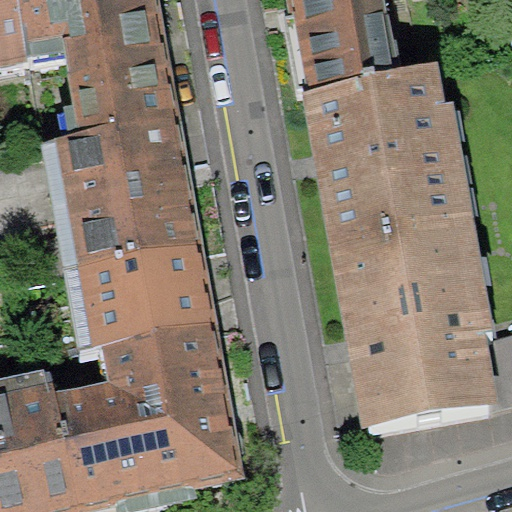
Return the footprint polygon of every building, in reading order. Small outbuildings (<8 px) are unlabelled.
[(0,0),(0,61),(2,75),(28,71),(16,0),(0,0)] [(16,0),(28,71),(67,65),(82,151),(173,135),(149,0),(16,0)] [(291,0),(296,27),(284,29),(297,100),(309,98),(311,110),(395,93),(376,2),(385,0),(291,0)] [(395,93),(311,110),(318,146),(314,147),(319,177),(327,221),(331,220),(337,258),(455,237),(428,84),(395,93)] [(178,162),(173,135),(82,151),(59,156),(65,189),(50,201),(57,239),(43,241),(51,285),(81,279),(195,259),(178,162)] [(511,339),(475,350),(455,237),(337,258),(344,294),(340,294),(345,322),(353,369),(357,368),(370,438),(488,417),(487,414),(511,406),(511,339)] [(105,358),(210,339),(199,278),(195,259),(81,279),(95,360),(105,358)] [(0,348),(12,346),(4,295),(5,295),(3,282),(0,282),(0,348)] [(213,359),(210,339),(105,358),(112,400),(53,413),(74,511),(95,511),(117,507),(118,511),(152,511),(191,504),(188,492),(235,482),(233,472),(236,469),(240,463),(241,458),(242,452),(240,445),(238,441),(234,435),(231,432),(226,429),(213,359)] [(0,413),(0,511),(74,511),(53,413),(51,403),(0,413)]
